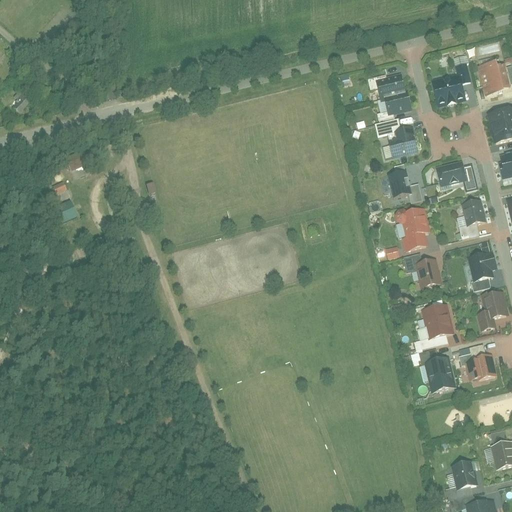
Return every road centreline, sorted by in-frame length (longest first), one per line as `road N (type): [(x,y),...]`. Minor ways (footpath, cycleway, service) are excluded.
road 1 (residential): [(412,45),(0,139)]
road 2 (residential): [(481,143),(511,267)]
